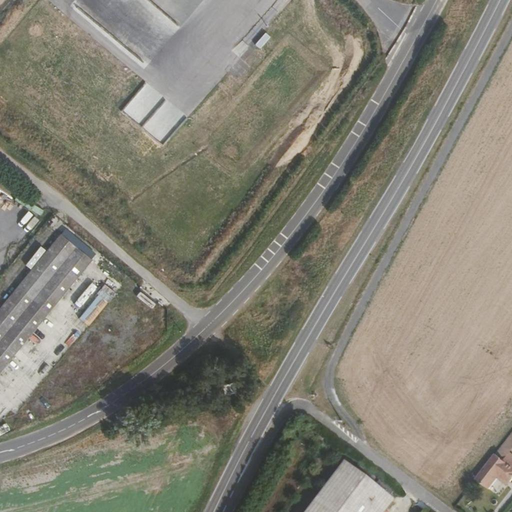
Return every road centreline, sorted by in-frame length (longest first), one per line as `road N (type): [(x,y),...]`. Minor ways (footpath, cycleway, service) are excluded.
road 1 (tertiary): [(0,454),(117,400),(209,328),(314,203),(436,0)]
road 2 (primary): [(500,0),(214,511)]
road 3 (track): [(511,25),(331,366),(329,394),(367,453)]
road 4 (residential): [(222,511),(277,422),(299,407),(444,511)]
